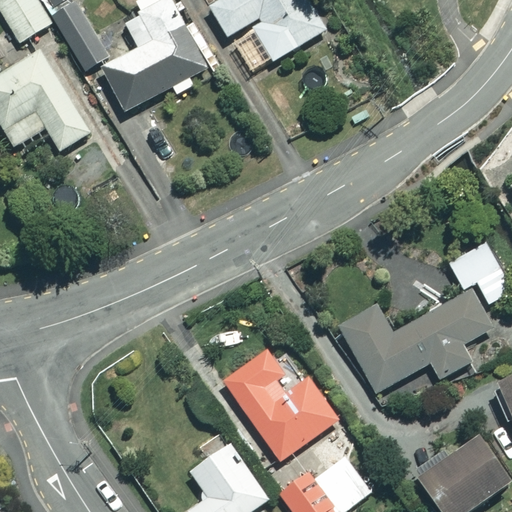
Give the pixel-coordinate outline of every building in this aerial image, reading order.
[(36,0),(0,0),(0,12),(19,43),(51,24),(36,0)] [(76,0),(73,0),(54,12),(87,66),(109,52),(76,0)] [(138,46),(101,68),(129,114),(207,67),(166,0),(140,0),(133,5),(140,17),(126,26),(138,46)] [(222,0),(208,9),(226,36),(284,0),(222,0)] [(303,0),(253,33),(274,66),(330,29),(310,0),(303,0)] [(0,76),(0,123),(17,150),(45,133),(56,150),(89,129),(40,52),(0,76)] [(498,326),(489,308),(511,295),(511,286),(486,241),(447,264),(464,294),(392,334),(376,306),(339,327),(377,394),(430,364),(440,381),(472,363),(463,346),(498,326)] [(294,391),(267,352),(224,381),(281,462),(340,420),(311,379),(294,391)] [(511,380),(499,386),(511,415),(511,380)] [(467,511),(511,483),(478,434),(416,475),(440,511),(467,511)] [(252,511),(269,500),(230,444),(190,471),(209,498),(189,511),(252,511)] [(293,511),(336,511),(335,510),(348,500),(353,507),(371,494),(344,459),(315,480),(311,476),(282,498),(293,511)]
